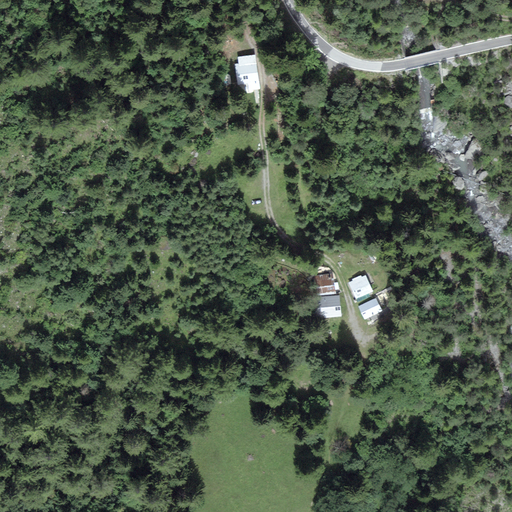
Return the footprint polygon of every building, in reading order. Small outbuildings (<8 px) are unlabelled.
[(252,76),(251,59),(237,60),(238,65),(232,66),(233,77),(252,76)] [(323,278),(323,274),(311,275),(313,295),(331,293),(330,281),(327,282),(327,278),(323,278)] [(367,290),(359,274),(356,275),(356,274),(346,278),(347,280),(343,281),(350,297),(367,290)] [(336,315),(335,295),(313,296),(314,316),(336,315)] [(376,309),(369,297),(352,306),(359,318),(376,309)]
